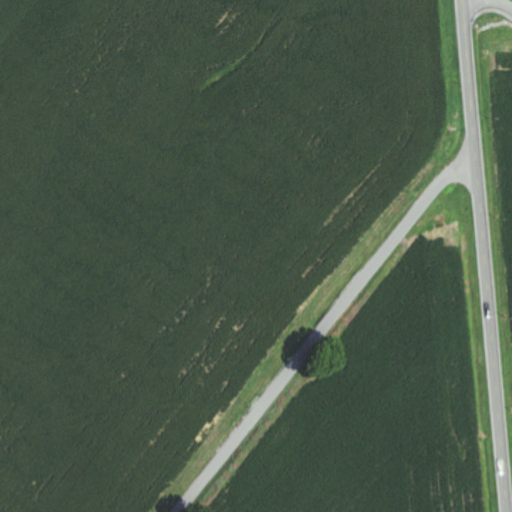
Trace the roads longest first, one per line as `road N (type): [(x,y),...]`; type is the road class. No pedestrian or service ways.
road 1 (secondary): [(507,511),(462,0)]
road 2 (residential): [(181,511),(448,179),(477,156)]
